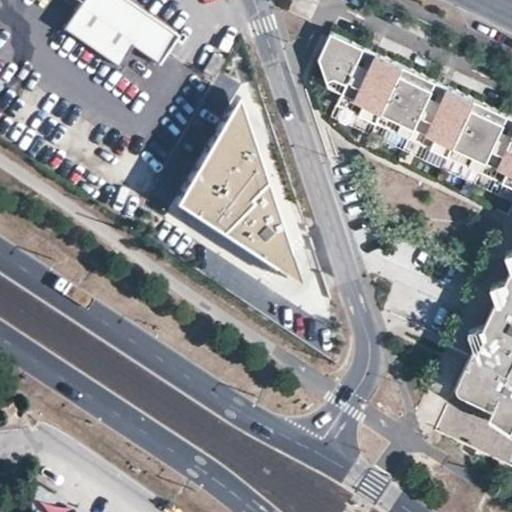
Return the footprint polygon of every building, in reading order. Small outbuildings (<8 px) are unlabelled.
[(129,0),(80,0),(81,0),(62,28),(117,66),(130,45),(157,63),(177,33),(129,0)] [(342,51),(350,34),(330,24),(322,41),(342,51)] [(341,85),(336,95),(511,178),(511,125),(509,132),(503,129),(511,110),(447,80),(438,98),(432,95),(441,77),(374,45),(366,63),(359,60),(368,42),(350,34),(342,51),(322,41),(318,50),(327,71),(332,69),(346,75),(341,85)] [(366,63),(374,45),(368,42),(359,60),(366,63)] [(224,57),(213,51),(202,69),(213,76),(224,57)] [(341,85),(346,75),(332,69),(327,71),(331,80),(341,85)] [(438,98),(447,80),(441,77),(432,95),(438,98)] [(173,200),(272,265),(287,249),(235,95),(173,200)] [(509,132),(511,125),(511,110),(503,129),(509,132)] [(287,249),(272,265),(298,282),(287,249)] [(511,402),(511,253),(486,308),(493,311),(487,324),(480,321),(454,375),(511,402)] [(487,324),(493,311),(486,308),(480,321),(487,324)] [(452,380),(511,419),(511,402),(454,375),(452,380)]
